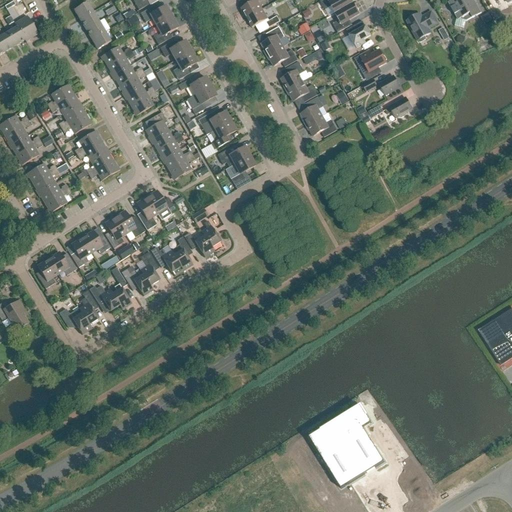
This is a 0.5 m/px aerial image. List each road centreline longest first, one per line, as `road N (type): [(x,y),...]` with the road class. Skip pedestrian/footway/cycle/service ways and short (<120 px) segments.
road 1 (primary): [(0,502),(511,185)]
road 2 (residential): [(18,259),(72,355),(246,251),(223,209),(277,176)]
road 3 (residential): [(145,179),(64,36)]
road 4 (residential): [(277,176),(306,158),(246,50)]
road 5 (residential): [(145,179),(37,247)]
road 6 (residential): [(218,67),(277,176)]
